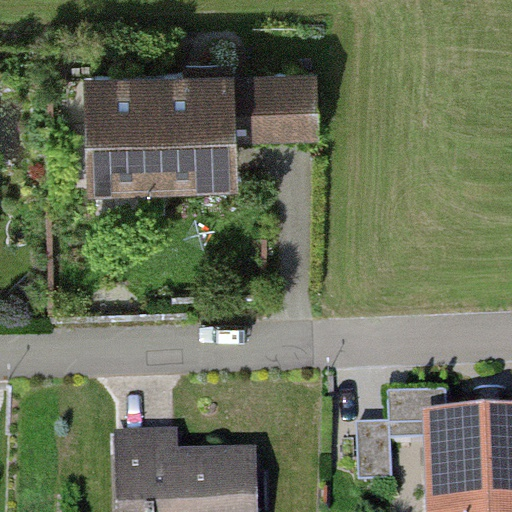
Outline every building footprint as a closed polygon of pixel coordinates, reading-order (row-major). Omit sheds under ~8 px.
[(240,60),(87,64),(90,188),(244,184),(243,135),(241,67),(240,60)] [(325,64),(241,67),(243,135),(327,133),(325,64)] [(427,416),(457,416),(456,391),(396,392),(397,424),(365,425),(366,488),(429,486),(427,416)] [(511,511),(511,414),(457,416),(427,416),(429,486),(429,511),(511,511)] [(192,453),(191,430),(122,432),(124,511),(268,511),(267,451),(192,453)]
